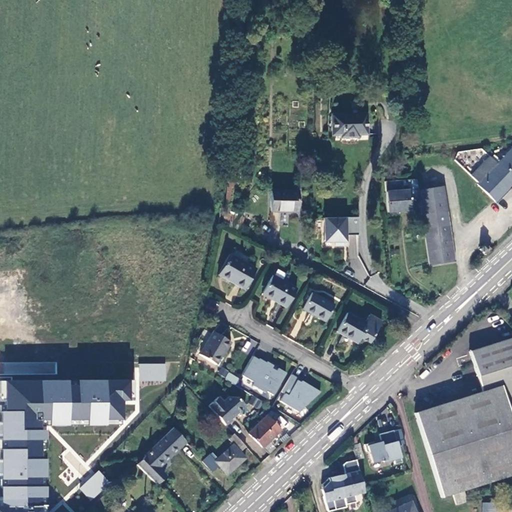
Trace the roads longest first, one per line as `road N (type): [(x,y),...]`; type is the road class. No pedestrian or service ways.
road 1 (unknown): [(436,327),(261,240)]
road 2 (secondary): [(511,260),(367,391)]
road 3 (unknown): [(436,327),(368,265),(363,212),(370,166)]
road 4 (secondary): [(367,391),(244,511)]
road 5 (unclassified): [(223,310),(367,391)]
road 6 (unknown): [(425,175),(441,180),(449,194),(469,299)]
